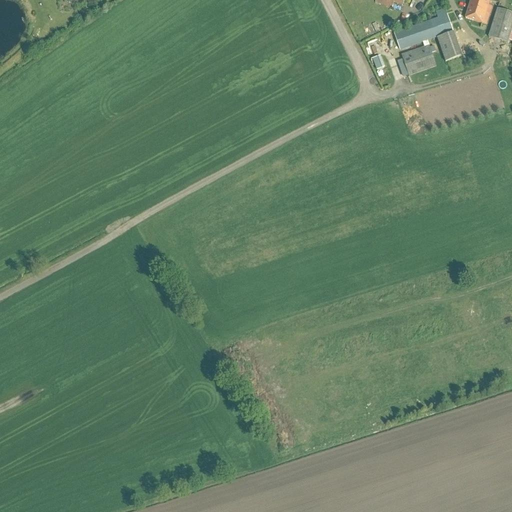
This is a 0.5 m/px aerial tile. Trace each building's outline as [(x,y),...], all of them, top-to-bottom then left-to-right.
[(402,6),(404,0),(375,0),(375,3),(391,9),(393,3),(402,6)] [(486,26),(492,8),(488,6),(490,0),(471,0),(466,19),(486,26)] [(508,44),(511,31),(511,14),(497,9),(488,38),(508,44)] [(423,43),(427,42),(437,39),(442,54),(446,63),(461,58),(458,49),(445,11),(436,14),(438,19),(394,34),(400,51),(423,43)] [(362,26),(347,34),(350,40),(365,32),(362,26)] [(409,79),(436,69),(429,49),(427,42),(423,43),(425,50),(402,58),(409,79)] [(508,63),(510,54),(499,52),(497,61),(508,63)] [(479,298),(474,302),(479,307),(484,303),(479,298)]
